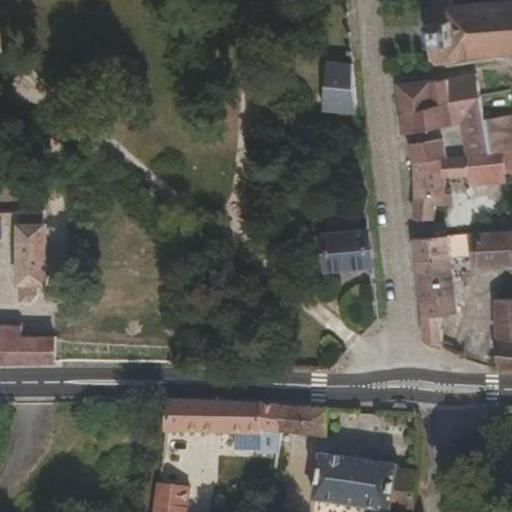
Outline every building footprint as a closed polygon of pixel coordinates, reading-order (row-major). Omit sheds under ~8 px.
[(425,37),(441,36),(443,58),(465,56),(465,50),(511,46),(511,0),(436,0),(437,11),(423,12),(425,37)] [(332,64),(323,112),(360,118),(357,68),(332,64)] [(437,80),(396,85),(397,96),(398,107),(453,102),(453,93),(452,86),(452,79),(437,80)] [(471,100),(470,92),(453,93),(453,102),(471,100)] [(472,122),(482,112),(481,99),(471,100),(453,102),(398,107),(404,160),(413,160),(456,157),(455,145),(442,145),(440,126),(472,122)] [(484,155),(469,156),(456,157),(413,160),(412,218),(431,217),(431,194),(446,192),(445,183),(474,180),(474,185),(479,185),(479,187),(508,184),(505,155),(511,153),(511,117),(482,120),(483,142),(484,155)] [(483,142),(468,144),(469,156),(484,155),(483,142)] [(47,297),(49,229),(21,229),(19,296),(21,296),(20,311),(26,311),(33,305),(33,299),(47,297)] [(325,239),(330,273),(377,269),(371,233),(325,239)] [(466,266),(511,262),(511,234),(464,238),(466,266)] [(440,310),(456,309),(451,239),(412,242),(418,334),(442,346),(440,310)] [(359,283),(359,299),(376,299),(375,282),(359,283)] [(511,369),(511,302),(495,304),(499,367),(511,369)] [(0,363),(56,364),(52,334),(19,336),(19,327),(0,327),(0,363)] [(258,467),(273,470),(280,435),(256,431),(257,407),(165,406),(161,435),(183,437),(258,439),(258,467)] [(280,435),(284,408),(257,407),(256,431),(280,435)] [(280,435),(326,442),(331,409),(284,408),(280,435)] [(161,435),(155,473),(176,477),(183,437),(161,435)] [(390,508),(417,511),(419,473),(395,470),(396,465),(319,454),(311,501),(390,511),(390,508)] [(187,506),(188,490),(169,488),(168,504),(187,506)]
